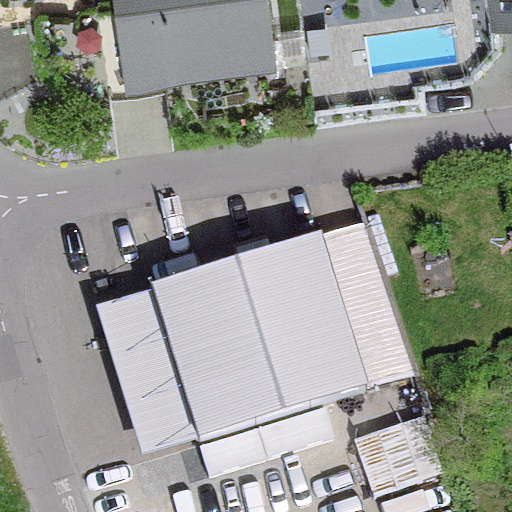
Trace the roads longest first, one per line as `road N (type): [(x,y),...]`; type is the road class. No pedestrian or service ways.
road 1 (residential): [(511,144),(0,213)]
road 2 (residential): [(0,328),(57,511)]
